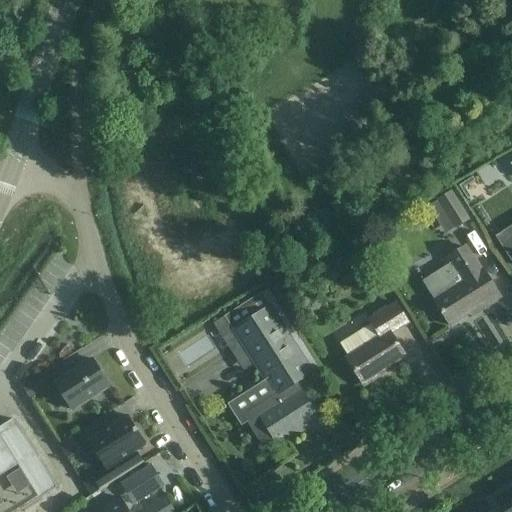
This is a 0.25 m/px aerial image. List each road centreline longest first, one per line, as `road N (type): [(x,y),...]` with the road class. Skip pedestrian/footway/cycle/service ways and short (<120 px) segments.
road 1 (residential): [(230,511),(110,303),(79,196),(14,159)]
road 2 (tertiary): [(312,511),(511,385)]
road 3 (tertiary): [(14,159),(64,0)]
